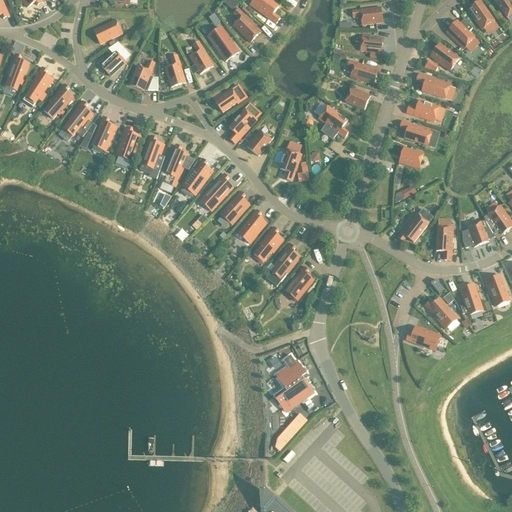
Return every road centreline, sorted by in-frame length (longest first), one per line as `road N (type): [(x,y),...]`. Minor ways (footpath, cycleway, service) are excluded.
road 1 (residential): [(398,498),(316,339),(347,230)]
road 2 (residential): [(347,230),(400,63)]
road 3 (residential): [(347,230),(286,213),(224,147)]
road 4 (residential): [(189,98),(247,65),(302,1)]
